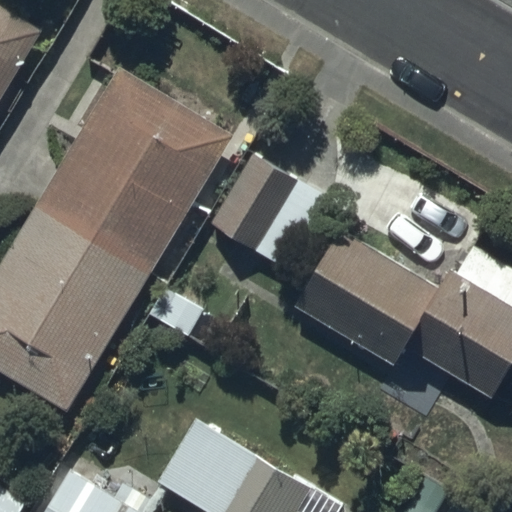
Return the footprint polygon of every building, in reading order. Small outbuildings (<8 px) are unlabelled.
[(0,0),(0,92),(42,22),(5,0),(0,0)] [(234,124),(122,57),(0,261),(0,355),(71,398),(234,124)] [(212,214),(291,260),(334,187),(255,141),(212,214)] [(511,259),(475,236),(456,265),(448,260),(438,276),(349,218),(299,295),(395,357),(409,336),(489,389),(511,353),(511,259)] [(335,511),(344,499),(201,405),(160,468),(207,498),(197,511),(335,511)] [(155,511),(72,463),(43,511),(155,511)] [(0,471),(0,511),(11,511),(27,488),(0,471)]
